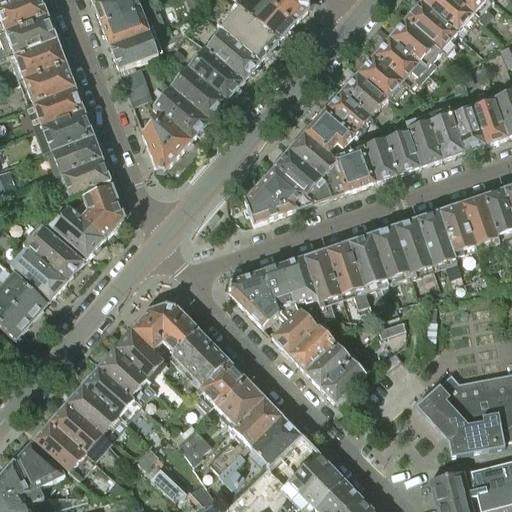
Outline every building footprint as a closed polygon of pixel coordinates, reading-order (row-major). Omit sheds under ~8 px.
[(0,40),(46,23),(37,0),(30,0),(0,11),(0,40)] [(0,0),(0,11),(30,0),(0,0)] [(89,0),(93,8),(114,0),(89,0)] [(101,30),(142,15),(135,0),(114,0),(93,8),(101,30)] [(196,0),(183,0),(189,14),(200,10),(196,0)] [(263,0),(265,5),(264,6),(293,31),(306,16),(307,16),(308,9),(307,9),(303,0),(263,0)] [(456,40),(472,23),(446,0),(427,0),(420,8),(456,40)] [(446,0),(472,23),(484,33),(493,22),(481,12),(489,4),(484,0),(446,0)] [(278,48),(293,31),(264,6),(249,22),(278,48)] [(440,59),(456,40),(420,8),(403,27),(440,59)] [(239,13),(221,34),(259,69),(278,48),(249,22),(239,13)] [(146,14),(142,15),(101,30),(109,53),(149,37),(150,37),(149,33),(153,31),(146,14)] [(56,47),(46,23),(0,40),(0,45),(3,53),(0,54),(0,67),(10,63),(10,64),(56,47)] [(432,68),(440,59),(403,27),(388,44),(429,80),(436,71),(432,68)] [(167,30),(164,31),(154,36),(156,42),(170,36),(167,30)] [(244,87),(259,69),(221,34),(220,34),(222,36),(206,53),(244,87)] [(149,37),(109,53),(118,76),(158,61),(149,37)] [(419,91),(429,80),(388,44),(357,79),(386,105),(388,106),(403,89),(409,94),(416,87),(419,91)] [(64,70),(56,47),(10,64),(19,87),(64,70)] [(511,62),(511,59),(508,51),(499,55),(505,66),(511,62)] [(226,106),(244,87),(206,53),(205,53),(187,73),(226,106)] [(27,112),(74,94),(64,70),(19,87),(28,111),(27,112)] [(119,77),(125,94),(146,86),(140,72),(135,75),(133,71),(119,77)] [(210,125),(226,106),(187,73),(171,91),(210,125)] [(465,91),(473,88),(469,76),(461,79),(465,91)] [(357,79),(342,97),(371,122),(386,105),(357,79)] [(125,94),(131,109),(150,100),(146,86),(125,94)] [(191,147),(210,125),(171,91),(152,113),(159,119),(191,147)] [(83,118),(74,94),(27,112),(36,135),(36,136),(83,118)] [(487,149),(508,142),(495,103),(493,103),(490,94),(477,98),(481,109),(474,111),(487,149)] [(508,142),(511,141),(511,96),(495,103),(508,142)] [(363,131),(371,122),(342,97),(326,115),(358,143),(366,134),(363,131)] [(465,157),(487,149),(474,111),(452,119),(465,157)] [(357,144),(358,143),(326,115),(304,139),(328,160),(336,150),(342,155),(354,142),(357,144)] [(36,136),(36,135),(33,136),(42,162),(47,160),(46,159),(92,141),(83,118),(36,136)] [(165,177),(191,147),(159,119),(142,138),(157,175),(165,177)] [(443,164),(465,157),(452,119),(430,126),(443,164)] [(420,172),(443,164),(430,126),(407,134),(407,136),(420,172)] [(397,139),(385,144),(397,180),(420,172),(407,136),(403,138),(401,132),(395,134),(397,139)] [(332,203),(348,197),(337,168),(333,163),(328,160),(304,139),(289,156),(326,188),(332,203)] [(101,166),(92,141),(46,159),(47,160),(55,183),(101,166)] [(375,188),(397,180),(385,144),(373,148),(372,143),(365,146),(360,148),(362,153),(363,153),(375,188)] [(362,153),(333,163),(337,168),(348,197),(375,188),(363,153),(362,153)] [(314,209),(332,203),(326,188),(289,156),(274,173),(292,189),(314,209)] [(101,166),(55,183),(54,183),(63,205),(68,203),(68,204),(110,188),(101,166)] [(281,220),(314,209),(292,189),(274,173),(259,191),(276,206),(281,220)] [(9,175),(0,178),(0,202),(17,196),(9,175)] [(77,214),(74,217),(73,218),(103,245),(123,223),(111,191),(81,202),(86,216),(83,220),(77,214)] [(253,230),(281,220),(276,206),(259,191),(245,206),(253,230)] [(511,191),(503,195),(511,219),(511,191)] [(497,242),(511,236),(511,219),(503,195),(483,202),(497,242)] [(461,209),(475,251),(497,244),(497,242),(483,202),(461,209)] [(454,259),(475,251),(461,209),(440,216),(454,259)] [(86,265),(103,245),(73,218),(74,217),(68,213),(60,222),(57,219),(47,231),(86,265)] [(453,259),(454,259),(440,216),(415,225),(431,272),(440,269),(442,276),(448,274),(452,284),(460,280),(453,259)] [(409,280),(431,272),(415,225),(392,233),(408,278),(409,278),(409,280)] [(83,268),(41,230),(22,251),(24,253),(65,288),(83,268)] [(386,285),(408,278),(392,233),(370,240),(386,285)] [(363,293),(386,285),(370,240),(347,248),(363,293)] [(358,313),(369,309),(363,293),(347,248),(326,255),(342,301),(353,297),(358,313)] [(49,307),(65,288),(24,253),(9,270),(13,274),(13,275),(49,307)] [(329,305),(342,301),(326,255),(302,263),(315,301),(317,309),(318,309),(324,325),(335,321),(329,305)] [(292,309),(315,301),(302,263),(280,271),(292,309)] [(0,294),(0,330),(15,343),(45,309),(3,271),(0,274),(0,284),(5,288),(0,294)] [(276,314),(292,309),(280,271),(256,279),(264,303),(269,301),(273,315),(276,314)] [(279,320),(276,314),(273,315),(269,301),(264,303),(256,279),(231,287),(228,299),(263,334),(279,320)] [(152,357),(153,356),(162,347),(173,358),(195,333),(174,312),(164,309),(148,315),(129,337),(152,357)] [(435,327),(436,313),(426,312),(425,326),(435,327)] [(317,332),(300,315),(271,342),(288,361),(317,332)] [(377,334),(378,338),(380,343),(405,335),(403,326),(377,334)] [(433,347),(435,327),(425,326),(423,346),(433,347)] [(305,378),(335,348),(338,344),(336,342),(332,345),(319,330),(317,332),(288,361),(305,378)] [(213,352),(195,333),(173,358),(170,360),(171,361),(168,363),(186,383),(188,380),(187,379),(213,352)] [(147,386),(150,389),(166,370),(162,367),(163,366),(153,356),(152,357),(129,337),(115,353),(149,384),(147,386)] [(9,347),(3,350),(0,352),(0,363),(12,350),(9,347)] [(347,361),(335,348),(305,378),(321,394),(351,364),(350,364),(353,361),(351,358),(347,361)] [(186,383),(198,395),(227,366),(213,352),(187,379),(188,380),(186,383)] [(134,405),(150,389),(147,386),(149,384),(115,353),(98,373),(134,405)] [(394,357),(379,369),(386,378),(401,366),(394,357)] [(335,409),(368,377),(366,374),(363,377),(351,364),(321,394),(335,409)] [(245,385),(227,366),(198,395),(195,397),(199,401),(195,405),(206,417),(214,410),(216,413),(245,385)] [(134,406),(134,405),(98,373),(81,391),(119,426),(125,432),(141,412),(134,406)] [(439,390),(419,408),(415,411),(448,447),(451,462),(504,452),(503,447),(511,445),(511,378),(458,388),(450,379),(439,390)] [(216,413),(222,419),(234,431),(263,404),(245,385),(216,413)] [(112,447),(125,432),(119,426),(81,391),(66,409),(106,444),(107,443),(112,447)] [(228,437),(229,438),(232,441),(235,438),(242,445),(234,453),(229,448),(208,468),(219,480),(240,460),(248,452),(280,421),(263,404),(234,431),(228,437)] [(90,463),(106,444),(66,409),(50,427),(86,460),(90,463)] [(280,421),(248,452),(268,472),(299,442),(280,421)] [(84,462),(86,460),(50,427),(33,446),(80,487),(83,484),(82,484),(93,470),(84,462)] [(178,450),(189,469),(211,451),(195,433),(183,443),(184,444),(178,450)] [(317,459),(299,442),(268,472),(226,511),(260,511),(276,497),(276,498),(282,494),(281,494),(317,459)] [(13,469),(22,486),(26,488),(28,487),(34,497),(39,494),(47,491),(47,490),(66,481),(58,474),(30,450),(13,469)] [(158,461),(150,453),(137,468),(145,475),(158,461)] [(303,511),(304,511),(345,511),(357,501),(317,459),(281,494),(282,494),(288,501),(285,504),(293,511),(297,511),(298,511),(299,511),(303,511)] [(235,474),(245,464),(240,460),(219,480),(217,481),(230,495),(244,482),(235,474)] [(511,511),(511,465),(471,476),(471,475),(429,485),(435,511),(511,511)] [(0,482),(0,511),(2,511),(34,497),(28,487),(26,488),(22,486),(13,469),(0,482)] [(186,499),(164,478),(160,474),(149,485),(172,504),(173,503),(186,499)] [(125,495),(115,487),(109,493),(111,499),(125,495)] [(212,505),(204,494),(201,489),(191,496),(204,510),(213,507),(215,506),(213,504),(212,505)] [(39,494),(34,497),(2,511),(26,511),(43,503),(39,494)] [(367,511),(357,501),(345,511),(367,511)] [(51,511),(46,502),(43,503),(26,511),(51,511)]
